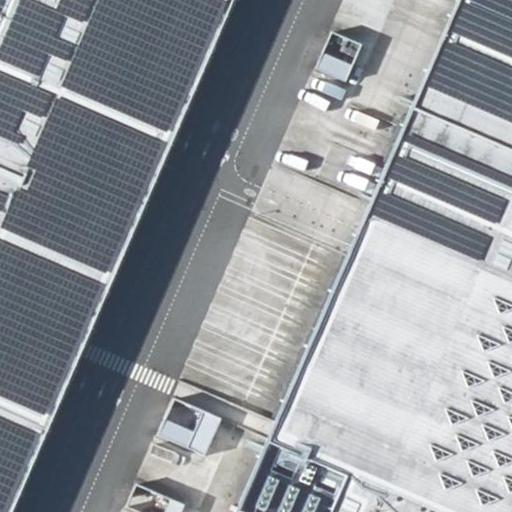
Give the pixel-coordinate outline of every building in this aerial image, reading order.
[(0,0),(0,511),(6,511),(228,0),(0,0)] [(511,511),(511,0),(456,0),(411,106),(362,218),(354,235),(349,248),(275,418),(267,436),(233,511),(511,511)] [(360,43),(330,30),(314,67),(344,80),(360,43)] [(219,416),(171,395),(155,432),(203,453),(219,416)] [(177,511),(183,500),(135,479),(125,502),(149,511),(177,511)]
